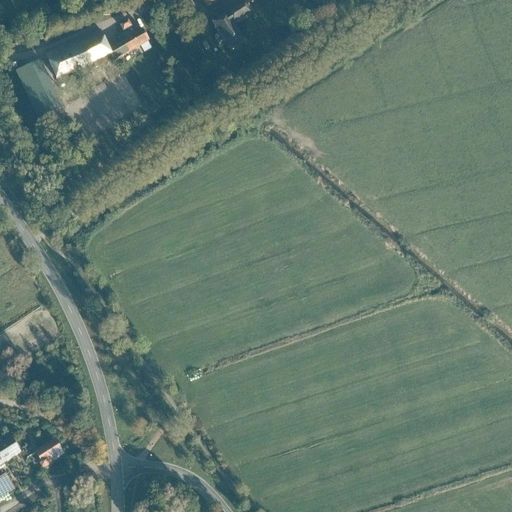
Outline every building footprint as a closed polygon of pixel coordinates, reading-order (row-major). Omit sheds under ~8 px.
[(201,0),(207,8),(219,0),(240,0),(246,8),(257,0),(201,0)] [(249,19),(243,8),(212,26),(229,53),(244,43),(235,28),(249,19)] [(104,30),(47,55),(59,81),(115,56),(104,30)] [(152,42),(146,31),(113,49),(119,61),(152,42)] [(12,439),(0,446),(0,465),(20,454),(12,439)] [(54,439),(32,453),(39,464),(38,467),(40,470),(44,471),(48,468),(49,465),(64,456),(54,439)] [(0,499),(13,492),(4,477),(0,479),(0,499)]
